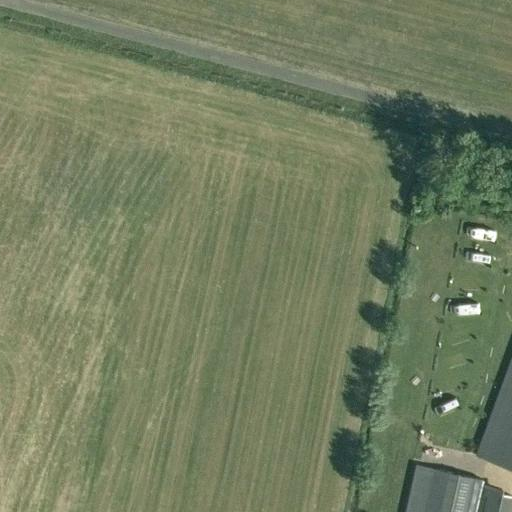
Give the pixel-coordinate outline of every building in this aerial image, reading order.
[(0,316),(31,216),(0,206),(0,316)] [(511,468),(511,353),(474,455),(511,468)] [(392,425),(392,468),(410,469),(411,425),(392,425)] [(417,464),(406,511),(507,511),(511,496),(511,495),(480,487),(482,479),(417,464)] [(0,511),(16,511),(20,495),(0,491),(0,511)]
